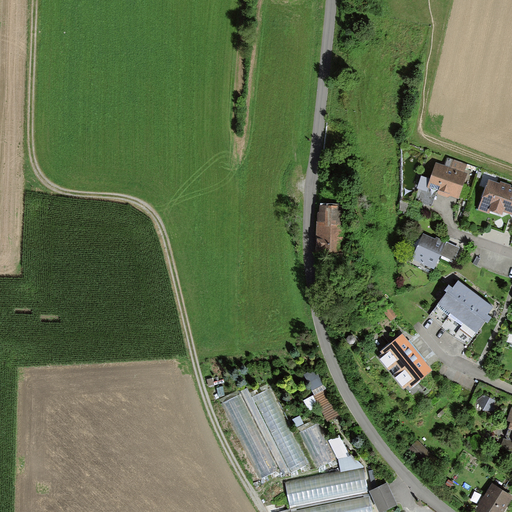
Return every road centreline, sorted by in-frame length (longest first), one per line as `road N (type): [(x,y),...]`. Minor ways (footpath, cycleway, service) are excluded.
road 1 (track): [(31,0),(31,164),(60,190),(141,206),(163,234),(214,435),(256,511)]
road 2 (unclassified): [(330,0),(305,238),(315,311),(340,384),(379,447),(447,511)]
